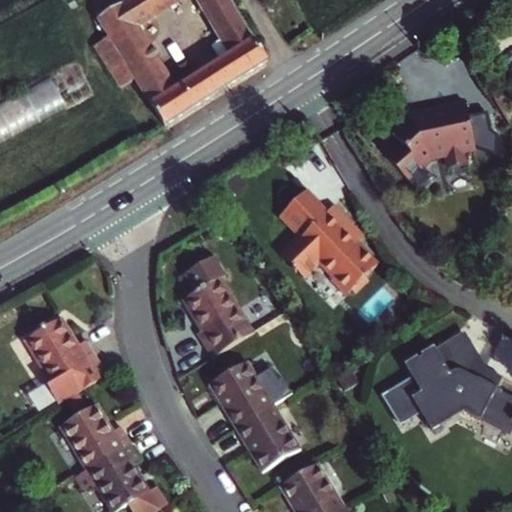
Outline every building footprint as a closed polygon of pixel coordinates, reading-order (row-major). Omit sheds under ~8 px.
[(161,122),(265,57),(229,0),(116,0),(94,13),(105,30),(131,73),(161,122)] [(131,73),(105,30),(93,37),(118,80),(131,73)] [(82,68),(0,104),(0,140),(96,99),(82,68)] [(386,161),(405,182),(420,168),(429,160),(444,156),(446,168),(466,164),(463,152),(474,150),(473,146),(481,145),(479,134),(476,122),(468,123),(464,105),(434,111),(435,115),(408,121),(400,111),(386,124),(395,133),(391,136),(401,148),(386,161)] [(481,145),(482,148),(494,145),(491,131),(479,134),(481,145)] [(405,182),(416,194),(431,180),(420,168),(405,182)] [(365,279),(378,266),(357,245),(358,244),(343,230),(349,225),(333,209),(326,215),(305,194),(279,220),(299,239),(281,258),(289,267),(288,268),(295,275),(296,274),(304,281),(319,265),(334,280),(332,282),(348,297),(352,292),(365,279)] [(195,333),(210,358),(250,333),(215,276),(220,274),(208,254),(178,273),(190,291),(179,298),(200,330),(195,333)] [(352,292),(355,295),(368,282),(365,279),(352,292)] [(57,408),(79,394),(106,377),(84,343),(74,349),(59,322),(25,342),(50,382),(44,386),(57,408)] [(441,348),(401,372),(417,397),(407,403),(420,424),(434,415),(440,426),(460,414),(501,445),(508,436),(509,437),(511,433),(511,411),(497,400),(505,390),(494,382),(492,381),(489,381),(485,382),(483,383),(481,385),(479,387),(469,379),(470,371),(469,369),(468,367),(467,366),(465,366),(464,366),(463,366),(462,367),(457,373),(441,348)] [(237,426),(272,405),(244,361),(210,382),(237,426)] [(237,426),(263,469),(298,448),(272,405),(237,426)] [(89,471),(131,445),(121,428),(113,433),(96,408),(63,428),(89,471)] [(142,462),(131,445),(89,471),(114,511),(117,511),(131,504),(135,511),(157,511),(170,504),(159,487),(149,492),(133,467),(142,462)] [(316,465),(281,486),(297,511),(336,511),(342,508),(316,465)]
